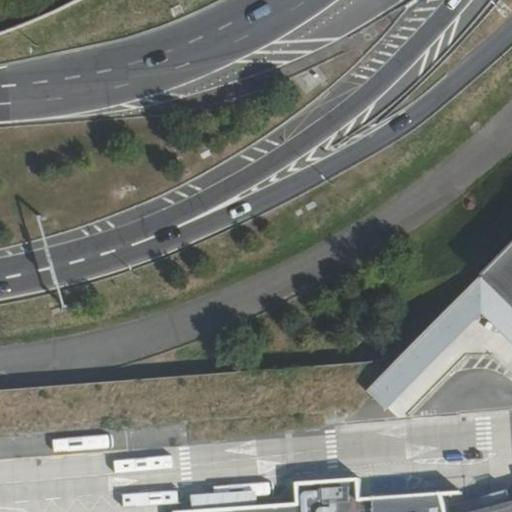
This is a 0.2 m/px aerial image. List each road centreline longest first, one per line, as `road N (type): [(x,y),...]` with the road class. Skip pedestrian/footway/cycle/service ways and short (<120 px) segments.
road 1 (unclassified): [(52,268),(204,229),(356,157),(446,97),(511,38)]
road 2 (secondary): [(52,268),(244,182),(376,95),(466,0)]
road 3 (secondary): [(248,37),(116,88),(0,98)]
